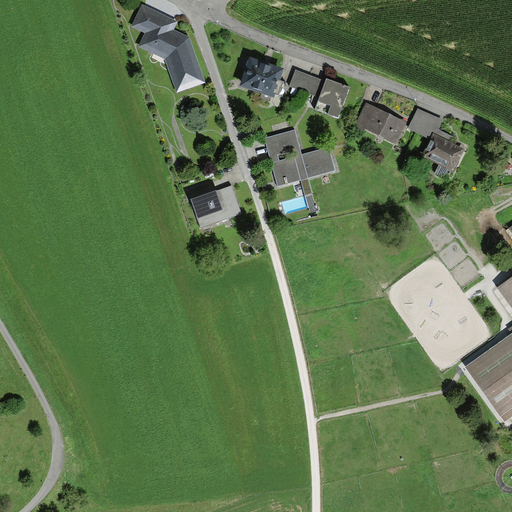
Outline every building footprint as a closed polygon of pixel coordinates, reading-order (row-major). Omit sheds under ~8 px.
[(172,20),(140,6),(130,27),(146,34),(139,48),(164,60),(176,94),(205,84),(188,39),(174,33),(178,23),(172,20)] [(268,65),(250,59),(240,88),(262,96),(260,99),(270,103),(271,99),(274,100),(275,96),(282,99),(287,85),(280,82),(284,71),(268,65)] [(326,82),(296,72),(290,88),(319,98),(315,111),(339,119),(350,89),(327,81),(326,82)] [(390,116),(367,104),(355,128),(365,133),(367,130),(396,145),(407,125),(390,116)] [(443,122),(418,110),(408,129),(431,140),(434,134),(441,138),(452,143),(454,138),(439,131),(443,122)] [(295,131),(265,140),(279,188),(335,172),(328,148),(302,156),(300,147),(295,131)] [(441,138),(434,134),(431,140),(423,158),(454,172),(465,149),(452,143),(441,138)] [(215,193),(192,201),(201,228),(241,215),(232,187),(215,193)] [(511,278),(499,288),(511,307),(511,278)] [(511,331),(466,365),(506,421),(511,416),(511,331)]
